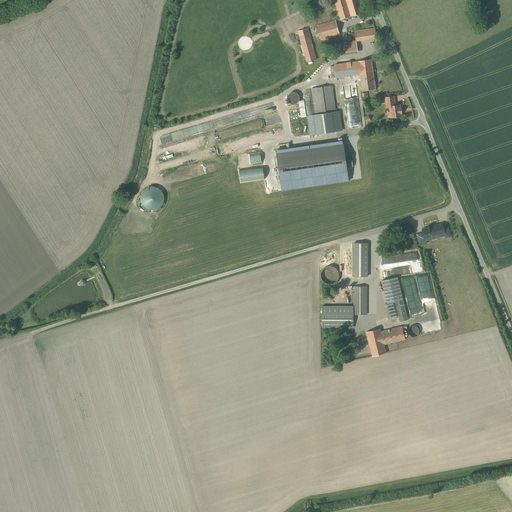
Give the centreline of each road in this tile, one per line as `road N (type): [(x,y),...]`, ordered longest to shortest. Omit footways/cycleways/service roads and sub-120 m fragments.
road 1 (track): [(457,207),(55,324)]
road 2 (unclassified): [(511,335),(376,0)]
